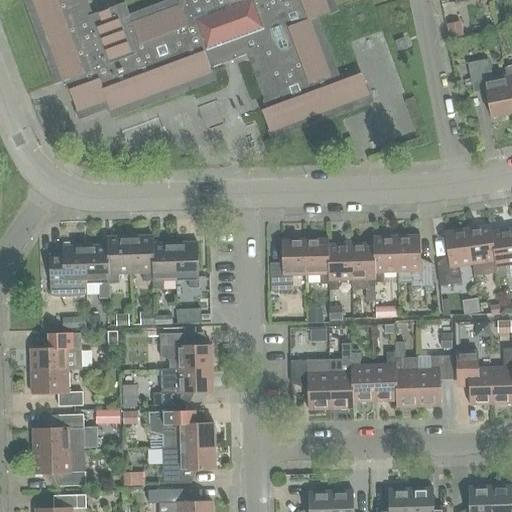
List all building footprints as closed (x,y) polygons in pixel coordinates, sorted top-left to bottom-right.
[(247,55),(250,63),(266,108),(261,110),(271,139),(371,102),(361,73),(348,78),(345,70),(336,73),(315,18),(335,11),(331,0),(174,0),(129,16),(124,3),(90,16),(84,0),(24,0),(55,83),(54,84),(54,85),(68,80),(71,89),(68,90),(79,118),(108,108),(112,117),(214,79),(210,69),(247,55)] [(461,22),(446,25),(449,39),(463,36),(461,22)] [(404,38),(394,42),(398,52),(408,48),(404,38)] [(479,61),(467,64),(473,93),(485,91),(490,118),(511,113),(511,108),(506,76),(492,79),(488,60),(479,61)] [(490,226),(467,230),(472,265),(473,276),(496,272),(490,226)] [(490,226),(496,272),(497,277),(506,276),(505,266),(511,264),(511,229),(491,232),(490,226)] [(444,233),(448,262),(437,264),(440,288),(461,285),(458,267),(472,265),(467,230),(444,233)] [(152,236),(129,237),(130,274),(143,274),(143,282),(153,282),(152,244),(152,236)] [(419,236),(396,237),(397,272),(397,284),(411,284),(411,288),(433,287),(432,265),(420,265),(419,236)] [(106,238),(107,246),(108,283),(109,283),(119,283),(118,274),(130,274),(129,237),(106,238)] [(396,237),(373,238),(374,283),(383,283),(383,273),(397,272),(396,237)] [(350,245),(351,280),(352,290),(366,290),(366,302),(375,302),(374,283),(373,238),(372,238),(373,244),(350,245)] [(327,239),(304,240),(306,275),(320,275),(320,285),(329,285),(327,239)] [(327,239),(329,285),(329,291),(338,290),(338,280),(351,280),(350,245),(328,245),(328,239),(327,239)] [(281,241),(282,264),(269,264),(270,293),(293,292),(292,276),(306,275),(304,240),(281,241)] [(197,243),(174,244),(176,281),(188,280),(188,289),(199,288),(197,243)] [(174,244),(152,244),(153,282),(153,290),(163,289),(163,281),(176,281),(174,244)] [(62,247),(62,255),(49,256),(50,297),(87,295),(87,283),(86,283),(85,246),(62,247)] [(107,246),(85,246),(86,283),(87,283),(98,283),(99,291),(109,291),(109,283),(108,283),(107,246)] [(501,305),(490,306),(491,314),(502,312),(501,305)] [(329,307),(329,321),(330,321),(342,321),(342,319),(342,307),(329,307)] [(387,307),(375,307),(376,318),(387,318),(387,307)] [(322,309),(309,309),(309,324),(322,324),(322,309)] [(201,324),(200,310),(176,311),(177,325),(201,324)] [(154,313),(140,314),(140,325),(140,327),(154,326),(154,317),(154,313)] [(128,315),(116,315),(117,326),(128,326),(128,325),(128,315)] [(100,317),(88,317),(89,331),(101,330),(100,317)] [(172,317),(154,317),(154,326),(172,326),(172,324),(172,317)] [(85,318),(72,318),(72,320),(72,330),(86,330),(85,318)] [(72,320),(63,320),(63,330),(72,330),(72,320)] [(510,321),(497,322),(497,333),(510,333),(510,321)] [(393,325),(385,326),(385,334),(393,334),(393,325)] [(326,330),(310,330),(311,343),(326,342),(326,330)] [(117,331),(109,331),(109,345),(118,345),(117,331)] [(176,370),(212,369),(211,345),(185,346),(185,334),(187,334),(187,333),(159,334),(160,358),(176,361),(176,370)] [(82,371),(81,334),(54,335),(48,335),(49,350),(30,350),(30,372),(68,371),(82,371)] [(451,335),(441,336),(441,348),(452,348),(451,335)] [(330,409),(353,409),(353,402),(352,402),(351,373),(350,366),(350,360),(350,354),(350,344),(341,344),(341,360),(329,360),(329,373),(330,409)] [(396,407),(418,407),(417,371),(418,371),(418,358),(404,359),(404,344),(394,344),(395,353),(396,371),(395,371),(396,401),(396,407)] [(511,361),(511,349),(503,349),(503,355),(503,368),(491,368),(492,404),(511,403),(511,367),(511,368),(511,361)] [(456,380),(468,379),(469,405),(492,404),(491,368),(478,369),(477,352),(455,352),(456,380)] [(386,365),(373,366),(374,402),(396,401),(395,371),(396,371),(395,353),(386,353),(386,365)] [(374,402),(373,366),(360,366),(359,354),(350,354),(350,360),(350,366),(351,373),(352,402),(353,402),(374,402)] [(418,407),(441,406),(440,380),(452,380),(452,356),(430,357),(430,370),(418,371),(417,371),(418,407)] [(329,360),(290,361),(291,385),(307,384),(308,410),(330,409),(329,373),(329,360)] [(186,405),(186,393),(213,392),(212,369),(176,370),(160,370),(161,393),(153,394),(153,406),(189,405),(189,404),(186,405)] [(68,371),(30,372),(31,394),(58,394),(58,407),(83,406),(82,392),(69,393),(68,371)] [(96,411),(96,423),(119,423),(119,411),(96,411)] [(138,411),(122,412),(123,426),(138,425),(138,411)] [(195,411),(189,411),(148,413),(149,432),(163,436),(163,448),(214,447),(214,423),(196,424),(195,411)] [(87,423),(83,423),(83,415),(59,416),(59,429),(32,430),(33,452),(84,451),(84,448),(98,448),(97,427),(87,428),(87,423)] [(214,447),(163,448),(164,484),(191,483),(191,482),(189,483),(189,471),(215,470),(214,447)] [(33,452),(34,474),(60,474),(61,487),(85,486),(84,451),(33,452)] [(140,474),(123,474),(124,488),(140,487),(140,474)] [(511,511),(511,486),(490,487),(491,511),(511,511)] [(468,488),(468,511),(491,511),(490,487),(468,488)] [(388,490),(388,510),(376,510),(376,511),(410,511),(410,489),(388,490)] [(446,511),(447,507),(434,508),(433,489),(410,489),(410,511),(446,511)] [(212,511),(212,501),(188,502),(188,490),(148,491),(148,505),(160,504),(160,511),(212,511)] [(353,511),(353,491),(330,492),(330,511),(353,511)] [(308,511),(330,511),(330,492),(308,492),(308,511)] [(35,510),(34,511),(72,511),(72,509),(86,509),(85,495),(59,496),(60,509),(35,510)]
